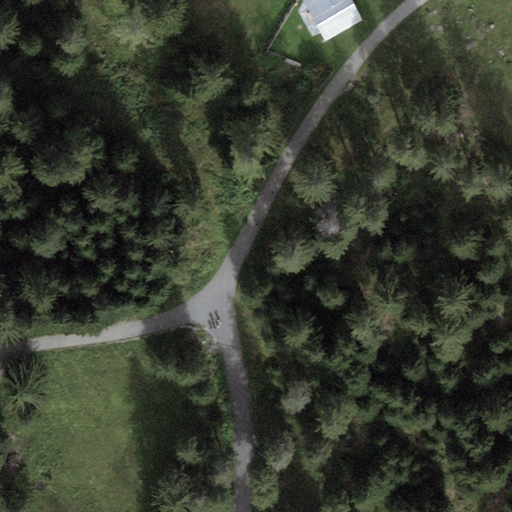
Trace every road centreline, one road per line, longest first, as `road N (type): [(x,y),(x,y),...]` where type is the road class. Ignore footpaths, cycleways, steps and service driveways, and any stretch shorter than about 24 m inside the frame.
road 1 (track): [(1,350),(169,319),(218,282),(307,125),(394,18),(420,0)]
road 2 (track): [(260,511),(218,282)]
